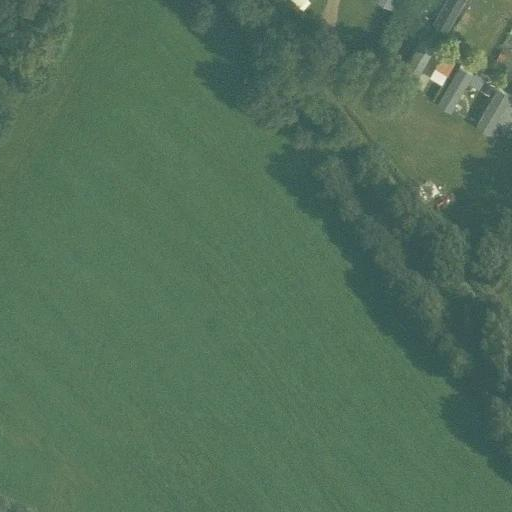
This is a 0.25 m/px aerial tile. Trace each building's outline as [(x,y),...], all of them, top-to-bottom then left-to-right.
[(449,0),(434,24),(448,34),(470,0),(449,0)] [(479,45),(493,54),(511,25),(511,12),(504,7),(479,45)] [(450,82),(457,57),(444,53),(437,78),(450,82)] [(458,110),(478,70),(463,62),(443,102),(458,110)] [(511,93),(501,87),(480,122),(496,132),(504,120),(511,124),(511,93)]
